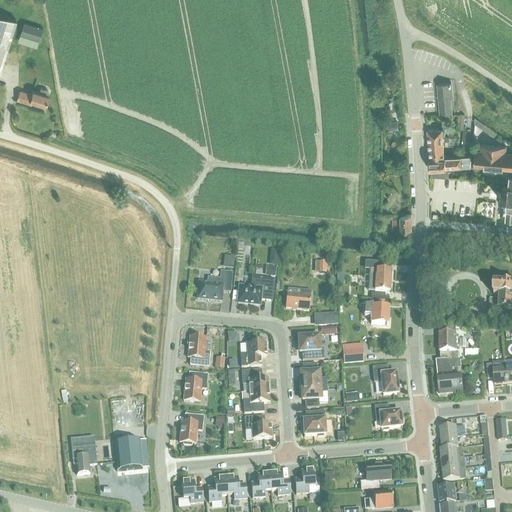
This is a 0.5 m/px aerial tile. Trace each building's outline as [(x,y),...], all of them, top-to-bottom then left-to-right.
[(0,71),(16,20),(0,15),(0,71)] [(17,42),(37,48),(43,28),(24,22),(17,42)] [(438,84),(440,113),(452,111),(451,98),(453,98),(451,83),(438,84)] [(32,102),(45,106),(48,96),(47,96),(48,92),(48,90),(41,88),(40,89),(39,93),(33,91),(32,94),(19,91),(16,100),(31,105),(32,102)] [(475,119),(475,124),(494,137),(496,133),(478,120),(475,119)] [(427,129),(428,143),(444,142),(443,128),(427,129)] [(428,143),(429,158),(444,157),(444,142),(428,143)] [(474,167),(511,169),(511,152),(506,152),(506,147),(480,145),(480,150),(476,150),(474,167)] [(429,158),(428,158),(429,167),(431,169),(431,176),(449,178),(448,168),(463,167),(462,156),(444,157),(429,158)] [(511,175),(508,175),(507,187),(503,187),(502,193),(501,192),(500,201),(501,201),(501,208),(505,209),(505,219),(511,219),(511,175)] [(401,230),(411,230),(412,215),(401,215),(401,230)] [(266,269),(265,276),(275,277),(276,269),(266,269)] [(368,281),(368,292),(374,293),(389,293),(390,280),(391,273),(376,273),(369,272),(368,281)] [(230,294),(232,274),(221,273),(220,280),(208,279),(207,285),(199,284),(197,300),(221,303),(222,293),(230,294)] [(239,288),(237,305),(259,307),(260,301),(272,302),(274,281),(252,279),(251,289),(239,288)] [(499,310),(511,311),(511,287),(495,286),(494,300),(490,299),(489,311),(499,311),(499,310)] [(287,290),(285,309),(293,310),(292,310),(309,312),(311,297),(310,297),(311,292),(301,291),(300,296),(295,296),(295,291),(287,290)] [(370,325),(388,326),(389,309),(372,308),(372,305),(365,305),(364,318),(371,318),(370,325)] [(478,328),(478,334),(479,334),(479,336),(499,334),(498,328),(485,329),(484,327),(478,328)] [(335,328),(335,329),(321,329),(322,336),(338,335),(338,328),(335,328)] [(440,335),(440,361),(449,361),(449,362),(459,361),(459,353),(457,353),(457,335),(440,335)] [(190,338),(187,359),(190,360),(190,366),(208,368),(209,353),(205,353),(206,340),(202,339),(202,337),(194,336),(194,339),(190,338)] [(299,339),(299,338),(298,338),(299,349),(299,348),(301,348),(302,362),(324,361),(323,349),(320,349),(319,337),(299,339)] [(240,355),(241,368),(261,367),(260,358),(265,358),(265,354),(266,354),(266,344),(246,345),(247,355),(240,355)] [(363,363),(362,351),(342,353),(343,365),(363,363)] [(224,359),(216,358),(214,369),(223,370),(224,359)] [(449,361),(440,361),(436,361),(438,378),(439,388),(439,390),(437,392),(438,396),(440,397),(463,394),(461,377),(451,378),(450,375),(453,375),(453,370),(461,369),(460,361),(459,361),(449,362),(449,361)] [(298,378),(299,388),(327,386),(326,379),(320,380),(319,373),(317,373),(316,365),(302,366),(303,374),(301,374),(302,378),(299,378),(298,378)] [(507,386),(506,366),(493,367),(492,365),(487,366),(488,380),(494,379),(494,387),(507,386)] [(396,374),(390,375),(389,367),(372,369),(374,384),(381,383),(383,397),(397,395),(397,396),(398,396),(397,384),(396,374)] [(249,386),(249,393),(268,392),(268,380),(262,380),(261,371),(241,372),(242,386),(249,386)] [(183,402),(200,404),(201,391),(206,391),(207,376),(189,374),(188,381),(185,381),(183,402)] [(327,386),(299,388),(300,398),(303,398),(303,402),(304,402),(305,410),(319,409),(318,401),(321,401),(320,394),(327,394),(327,386)] [(268,392),(249,393),(250,401),(243,401),(244,415),(264,414),(263,405),(269,404),(268,392)] [(380,423),(381,430),(383,430),(383,432),(388,431),(388,430),(401,428),(401,429),(402,429),(401,418),(400,418),(400,413),(389,414),(388,406),(374,408),(376,424),(380,423)] [(305,414),(306,427),(304,427),(303,427),(304,438),(305,438),(305,437),(318,436),(318,438),(323,437),(323,436),(325,436),(324,422),(325,422),(324,413),(305,414)] [(202,433),(203,418),(185,416),(184,423),(181,423),(179,444),(183,444),(183,447),(191,447),(191,445),(196,446),(197,432),(202,433)] [(223,428),(224,418),(216,417),(215,428),(218,428),(218,431),(222,432),(222,428),(223,428)] [(245,432),(251,432),(252,441),(271,440),(271,430),(270,430),(270,426),(265,426),(264,418),(244,419),(245,432)] [(440,430),(441,440),(458,439),(456,428),(440,430)] [(507,440),(506,428),(497,429),(498,441),(507,440)] [(441,440),(442,451),(459,449),(458,439),(441,440)] [(115,445),(117,473),(142,470),(139,443),(115,445)] [(94,448),(71,450),(73,466),(75,466),(76,477),(89,476),(88,467),(96,467),(94,448)] [(442,451),(440,451),(442,462),(458,460),(464,459),(463,449),(459,449),(442,451)] [(442,462),(443,472),(465,470),(464,459),(458,460),(442,462)] [(389,464),(365,466),(366,482),(360,483),(361,491),(379,489),(378,482),(390,481),(389,464)] [(465,470),(443,472),(444,483),(466,480),(465,470)] [(294,481),(296,496),(309,495),(308,489),(315,489),(313,471),(301,472),(301,480),(294,481)] [(270,475),(269,475),(271,493),(277,492),(277,498),(290,496),(289,481),(282,482),(281,474),(270,475)] [(271,493),(269,475),(268,475),(257,476),(258,484),(251,485),(252,500),(265,499),(265,493),(271,493)] [(227,479),(225,479),(227,497),(233,496),(234,502),(247,500),(245,485),(238,486),(237,478),(227,479)] [(227,497),(225,479),(224,479),(214,480),(214,488),(207,489),(209,504),(222,503),(221,497),(227,497)] [(493,480),(484,481),(486,493),(494,492),(493,480)] [(181,483),(183,501),(189,500),(190,506),(203,504),(202,489),(195,490),(194,482),(181,483)] [(438,489),(440,505),(456,503),(454,487),(438,489)] [(364,501),(365,511),(392,509),(391,493),(390,493),(390,494),(382,495),(382,493),(373,494),(374,500),(364,501)]
